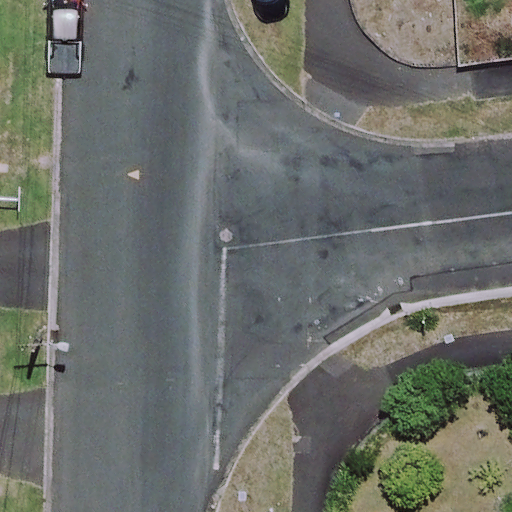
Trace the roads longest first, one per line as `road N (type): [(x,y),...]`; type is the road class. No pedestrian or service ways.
road 1 (residential): [(511,212),(230,246),(134,247)]
road 2 (residential): [(134,247),(125,511)]
road 3 (residential): [(139,0),(134,247)]
